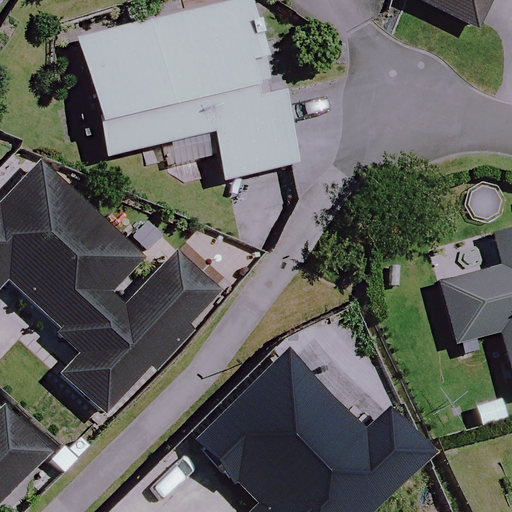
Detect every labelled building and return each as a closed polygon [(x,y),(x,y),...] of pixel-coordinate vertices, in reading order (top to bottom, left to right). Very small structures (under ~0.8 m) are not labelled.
[(403,0),(403,1),(473,34),(489,0),(403,0)] [(265,97),(244,3),(73,42),(100,162),(207,138),(217,185),(292,168),(275,95),(265,97)] [(57,375),(98,414),(144,365),(149,370),(186,331),(181,326),(214,291),(172,251),(120,306),(106,293),(139,258),(36,162),(0,200),(0,281),(3,278),(80,350),(57,375)] [(511,236),(489,242),(496,273),(429,289),(444,349),(492,337),(508,402),(511,400),(511,236)] [(244,511),(370,511),(429,455),(383,408),(359,431),(282,352),(192,439),(254,503),(244,511)] [(0,496),(46,451),(1,406),(0,407),(0,496)]
